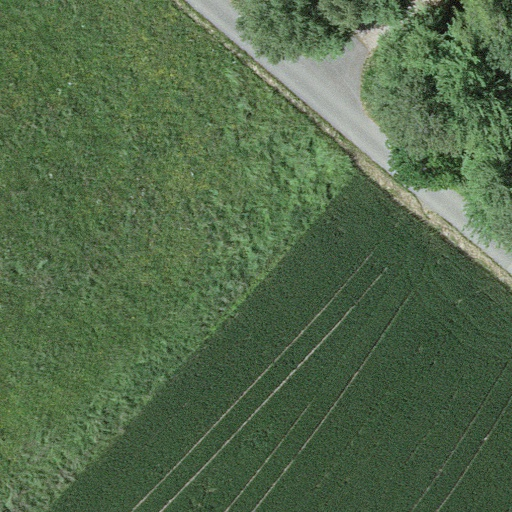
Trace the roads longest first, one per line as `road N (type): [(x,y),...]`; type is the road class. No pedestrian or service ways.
road 1 (track): [(206,0),(511,257)]
road 2 (motorway): [(0,182),(191,0)]
road 3 (track): [(414,0),(305,83)]
